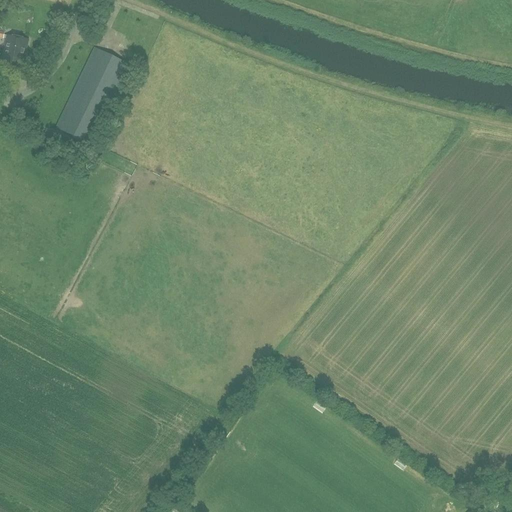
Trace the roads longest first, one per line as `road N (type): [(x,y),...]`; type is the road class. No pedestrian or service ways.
road 1 (track): [(131,0),(349,86),(511,126)]
road 2 (unclassified): [(0,99),(50,73),(83,0)]
